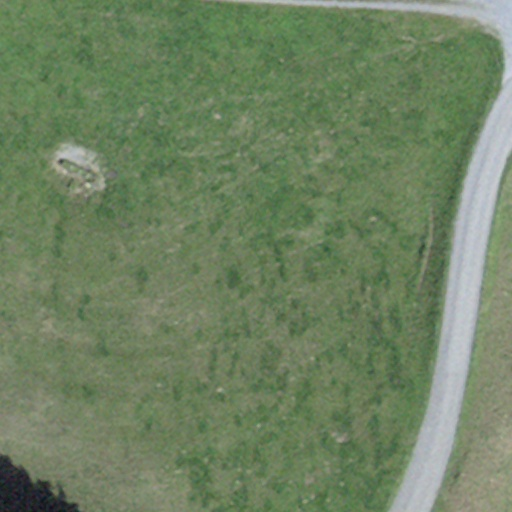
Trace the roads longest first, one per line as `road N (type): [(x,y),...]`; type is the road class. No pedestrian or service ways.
road 1 (unclassified): [(411,511),(447,403),(480,199),(511,109)]
road 2 (track): [(511,14),(390,0)]
